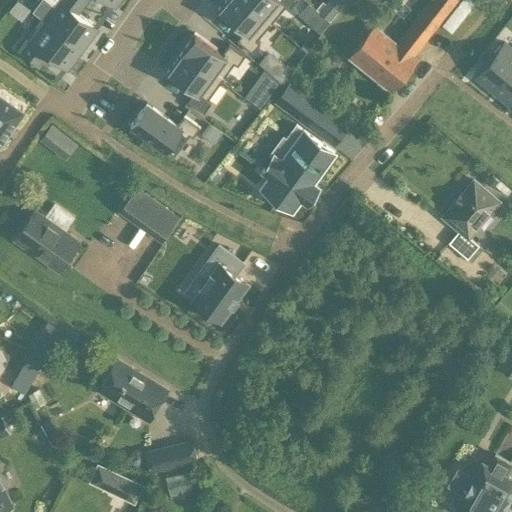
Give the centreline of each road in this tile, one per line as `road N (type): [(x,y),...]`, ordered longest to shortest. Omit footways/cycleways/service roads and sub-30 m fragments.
road 1 (residential): [(284,511),(213,450),(207,392),(327,202),(440,70)]
road 2 (residential): [(152,0),(69,111)]
